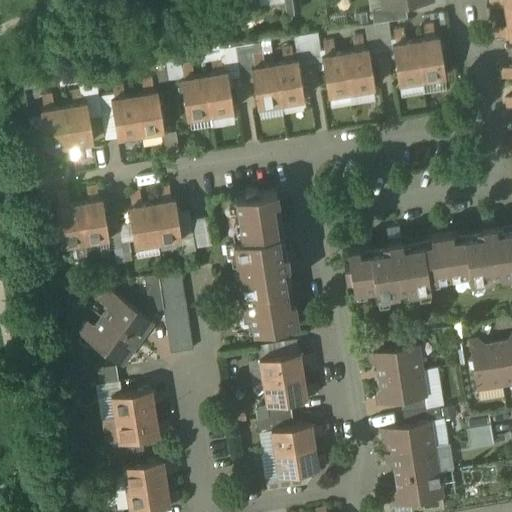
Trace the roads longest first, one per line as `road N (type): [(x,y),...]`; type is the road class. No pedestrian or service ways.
road 1 (residential): [(193,370),(213,507),(355,486)]
road 2 (residential): [(311,225),(355,486)]
road 3 (residential): [(480,116),(491,194),(311,225)]
road 4 (residential): [(47,178),(299,147)]
road 5 (residential): [(299,147),(480,116)]
